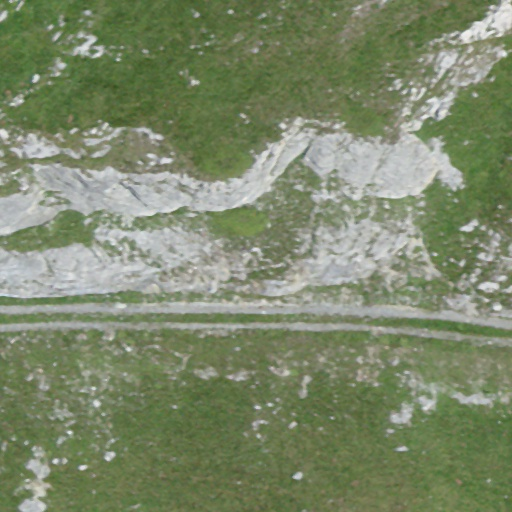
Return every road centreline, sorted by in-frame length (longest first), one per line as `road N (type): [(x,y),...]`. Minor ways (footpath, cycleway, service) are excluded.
road 1 (track): [(232,315),(511,330)]
road 2 (track): [(232,315),(0,316)]
